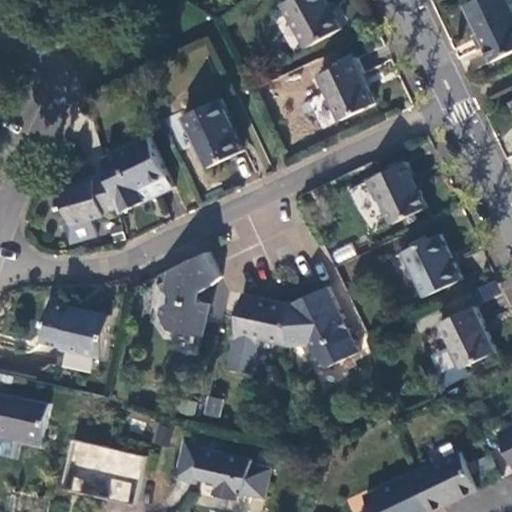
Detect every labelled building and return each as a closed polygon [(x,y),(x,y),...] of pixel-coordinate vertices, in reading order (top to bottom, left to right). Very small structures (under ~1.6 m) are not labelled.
[(329,0),(290,0),(286,3),(309,46),(343,27),(329,0)] [(511,3),(510,0),(474,0),(466,4),(494,61),(511,52),(511,3)] [(358,57),(321,74),(341,119),(377,102),(363,73),(365,73),(358,57)] [(19,119),(31,125),(44,99),(32,93),(19,119)] [(224,98),(186,116),(209,168),(246,150),(230,119),(234,118),(224,98)] [(120,206),(121,211),(175,185),(152,138),(145,141),(142,135),(109,151),(111,156),(106,158),(110,173),(120,206)] [(409,163),(370,180),(380,199),(382,199),(394,224),(431,207),(409,163)] [(105,210),(120,206),(110,173),(96,177),(97,181),(59,191),(64,209),(70,208),(73,221),(68,222),(73,241),(99,234),(94,217),(106,214),(105,210)] [(444,234),(405,252),(428,296),(465,279),(444,234)] [(211,251),(160,276),(167,286),(171,287),(174,292),(173,299),(167,301),(164,313),(172,325),(205,333),(213,303),(200,299),(203,291),(217,282),(223,275),(211,251)] [(291,345),(291,346),(305,344),(312,360),(317,358),(320,363),(329,367),(361,353),(349,326),(345,328),(341,321),(345,319),(331,287),(289,305),(291,345)] [(289,305),(289,302),(247,294),(231,368),(256,373),(263,339),(291,345),(289,305)] [(112,312),(51,299),(42,340),(102,354),(112,312)] [(477,305),(441,322),(463,366),(498,349),(477,305)] [(51,403),(0,390),(0,428),(15,432),(14,437),(42,444),(51,403)] [(207,397),(204,414),(219,416),(222,400),(207,397)] [(511,424),(499,430),(511,458),(511,424)] [(181,472),(202,477),(219,481),(216,494),(238,500),(241,487),(249,488),(247,494),(266,498),(271,472),(253,467),(254,462),(224,455),(226,445),(190,436),(181,472)] [(64,488),(137,505),(149,456),(76,439),(64,488)] [(413,472),(432,511),(482,487),(463,450),(430,467),(429,465),(413,472)] [(200,484),(202,477),(181,472),(179,479),(200,484)] [(374,511),(430,511),(432,511),(413,472),(366,495),(374,511)]
